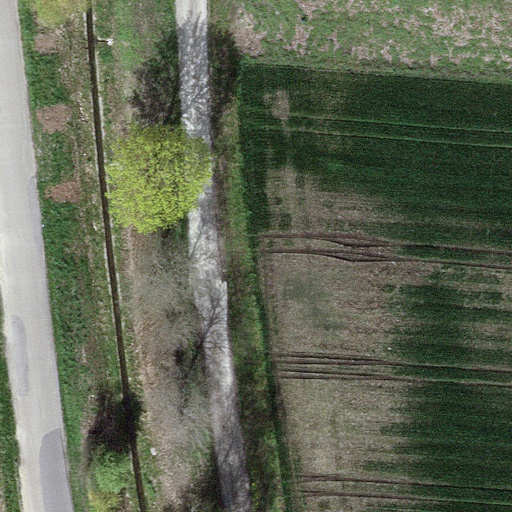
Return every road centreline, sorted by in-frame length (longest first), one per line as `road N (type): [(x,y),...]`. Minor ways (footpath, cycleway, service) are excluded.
road 1 (track): [(184,0),(199,235),(240,511)]
road 2 (unclassified): [(0,60),(52,511)]
